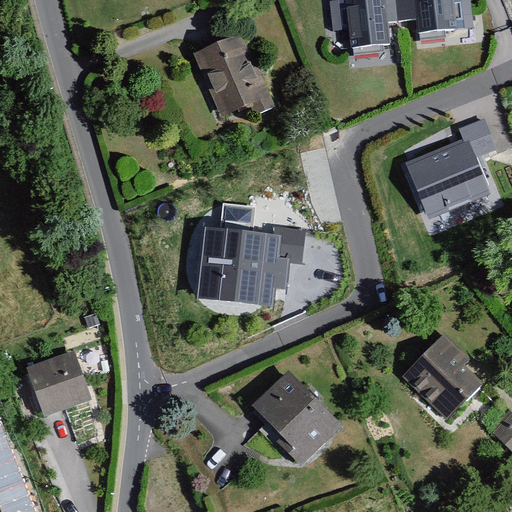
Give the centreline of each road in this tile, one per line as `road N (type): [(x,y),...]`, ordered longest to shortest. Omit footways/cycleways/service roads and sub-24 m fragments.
road 1 (residential): [(147,400),(356,304),(368,263),(344,165),(349,148),(361,135),(511,70)]
road 2 (residential): [(147,400),(109,220),(48,0)]
road 3 (unknown): [(65,73),(204,17)]
